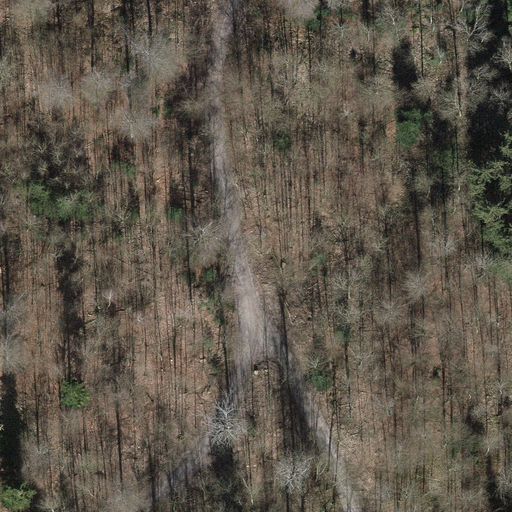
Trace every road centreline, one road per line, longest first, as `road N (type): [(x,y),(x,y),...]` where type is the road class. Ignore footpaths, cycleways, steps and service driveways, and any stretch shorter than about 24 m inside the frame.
road 1 (track): [(233,0),(220,37),(213,117),(248,341),(230,403),(185,466),(135,511)]
road 2 (track): [(352,511),(330,431),(280,345),(248,309)]
